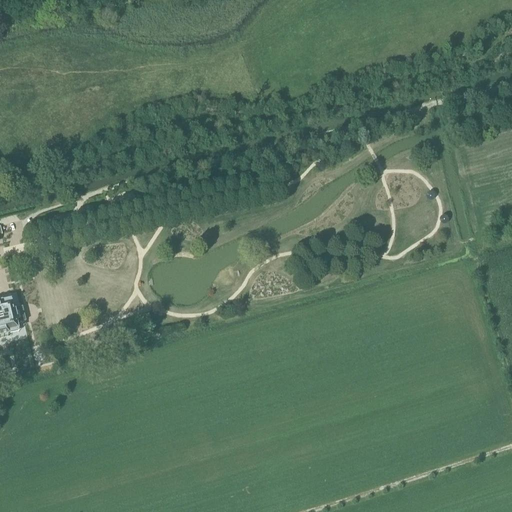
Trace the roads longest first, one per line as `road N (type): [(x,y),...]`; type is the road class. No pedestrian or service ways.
road 1 (track): [(79,200),(511,84)]
road 2 (track): [(511,442),(295,511)]
